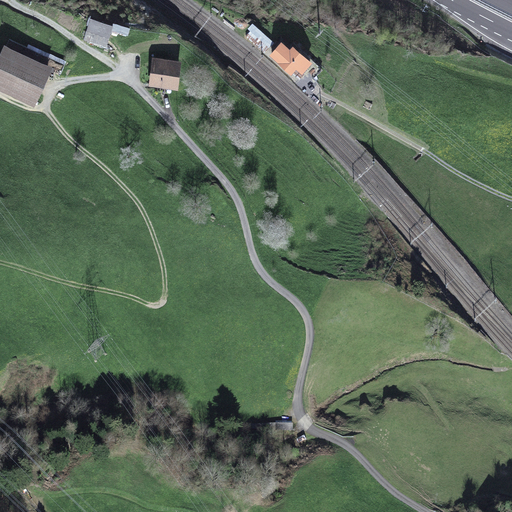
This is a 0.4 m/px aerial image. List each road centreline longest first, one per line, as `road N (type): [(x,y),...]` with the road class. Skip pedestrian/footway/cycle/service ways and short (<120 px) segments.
road 1 (track): [(426,511),(341,441),(312,433),(296,403),(309,341),(301,308),(253,255),(232,190),(183,129),(121,75)]
road 2 (track): [(121,75),(8,0)]
